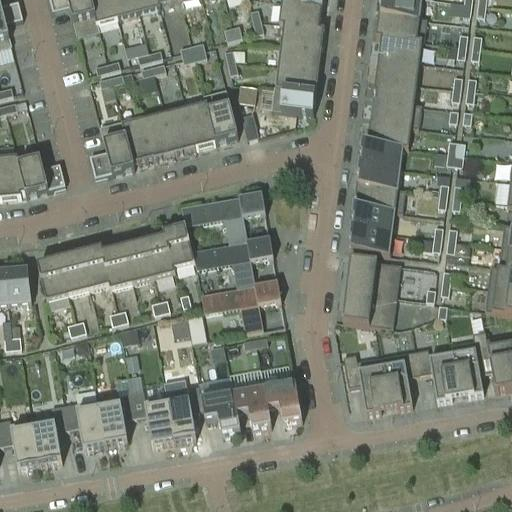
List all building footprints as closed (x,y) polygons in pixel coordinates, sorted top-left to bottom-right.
[(100,38),(98,30),(97,31),(89,0),(52,0),(49,1),(53,18),(70,14),(78,44),(100,38)] [(120,25),(113,0),(89,0),(97,31),(98,30),(120,25)] [(142,19),(136,0),(113,0),(120,25),(142,19)] [(161,14),(160,12),(157,0),(136,0),(142,19),(161,14)] [(157,0),(160,12),(179,7),(176,0),(157,0)] [(283,0),(282,10),(323,15),(324,0),(283,0)] [(383,12),(382,20),(381,21),(420,26),(420,25),(423,4),(389,0),(381,0),(380,11),(383,12)] [(472,10),(473,0),(465,0),(464,9),(472,10)] [(487,0),(479,0),(478,11),(486,12),(487,0)] [(0,13),(0,55),(12,52),(6,30),(23,26),(19,8),(0,13)] [(472,10),(464,9),(463,21),(471,22),(472,10)] [(279,30),(284,31),(284,30),(320,35),(320,34),(323,15),(282,10),(279,30)] [(486,12),(478,11),(477,23),(485,24),(486,12)] [(251,18),(254,29),(262,27),(259,16),(251,18)] [(376,43),(382,43),(423,48),(422,49),(424,49),(427,26),(420,25),(420,26),(381,21),(382,20),(379,20),(376,43)] [(262,27),(254,29),(256,41),(264,39),(262,27)] [(325,34),(320,34),(320,35),(284,30),(284,31),(282,50),(322,55),(325,34)] [(240,32),(232,34),(235,45),(243,43),(240,32)] [(232,34),(224,36),(227,47),(235,45),(232,34)] [(467,53),(468,41),(460,40),(459,52),(467,53)] [(482,43),(474,42),(473,54),(481,55),(482,43)] [(382,43),(379,64),(420,69),(422,49),(423,48),(382,43)] [(203,49),(192,52),(194,60),(205,56),(203,49)] [(282,50),(279,72),(320,77),(322,55),(282,50)] [(192,52),(180,55),(182,63),(194,60),(192,52)] [(459,52),(457,64),(465,65),(467,53),(459,52)] [(481,55),(473,54),(471,66),(479,67),(481,55)] [(205,56),(194,60),(196,67),(207,64),(205,56)] [(233,56),(225,58),(228,70),(236,68),(233,56)] [(161,57),(150,59),(151,67),(163,64),(161,57)] [(150,59),(138,62),(140,70),(151,67),(150,59)] [(194,60),(182,63),(184,70),(196,67),(194,60)] [(376,85),(417,91),(420,69),(379,64),(376,85)] [(119,67),(107,70),(109,78),(121,75),(119,67)] [(236,68),(228,70),(231,81),(239,79),(236,68)] [(107,70),(96,73),(98,81),(109,78),(107,70)] [(164,70),(153,73),(155,81),(166,78),(164,70)] [(425,81),(446,79),(446,70),(424,71),(425,81)] [(276,94),(317,99),(320,77),(279,72),(276,93),(276,94)] [(153,73),(141,76),(143,83),(155,81),(153,73)] [(123,80),(111,83),(113,91),(125,88),(123,80)] [(111,83),(100,86),(101,94),(113,91),(111,83)] [(455,83),(453,95),(461,96),(463,84),(455,83)] [(477,85),(469,84),(467,96),(475,97),(477,85)] [(417,91),(376,85),(375,98),(377,98),(377,100),(376,106),(375,107),(414,112),(415,111),(417,91)] [(257,94),(241,91),(239,108),(255,111),(257,94)] [(12,93),(0,96),(2,104),(14,101),(12,93)] [(275,93),(272,116),(314,122),(317,99),(276,94),(276,93),(275,93)] [(452,107),(460,108),(461,96),(453,95),(452,107)] [(217,149),(239,143),(226,96),(204,102),(206,110),(207,109),(217,149)] [(475,97),(467,96),(466,108),(474,109),(475,97)] [(374,106),(371,128),(412,133),(412,134),(419,135),(422,112),(415,111),(414,112),(375,107),(376,106),(374,106)] [(16,109),(4,112),(6,119),(18,116),(16,109)] [(206,110),(186,115),(196,154),(217,149),(207,109),(206,110)] [(165,120),(175,160),(196,154),(186,115),(165,120)] [(449,128),(457,129),(459,117),(450,116),(449,128)] [(473,119),(464,118),(463,130),(471,131),(473,119)] [(165,120),(144,125),(154,165),(175,160),(165,120)] [(253,120),(242,123),(245,135),(248,146),(259,143),(256,132),(253,120)] [(134,170),(154,165),(144,125),(124,130),(123,131),(133,170),(134,170)] [(107,159),(90,163),(96,185),(135,175),(134,170),(133,170),(123,131),(124,130),(123,128),(100,133),(107,159)] [(368,149),(368,150),(404,154),(404,155),(409,156),(412,134),(412,133),(371,128),(368,149)] [(449,147),(448,159),(456,160),(457,148),(449,147)] [(364,162),(362,170),(362,171),(401,176),(404,155),(404,154),(368,150),(368,149),(363,148),(361,161),(364,162)] [(464,161),(466,149),(457,148),(456,160),(464,161)] [(26,202),(66,192),(60,171),(43,175),(39,157),(18,162),(17,162),(26,199),(25,199),(26,202)] [(446,171),(452,172),(454,172),(456,160),(448,159),(446,171)] [(456,160),(454,172),(462,173),(464,161),(456,160)] [(17,162),(0,164),(0,203),(0,205),(22,203),(22,200),(25,199),(26,199),(17,162)] [(361,183),(360,191),(360,192),(398,197),(398,196),(401,176),(362,171),(362,170),(360,169),(359,183),(361,183)] [(439,202),(447,203),(449,191),(441,190),(439,202)] [(358,204),(357,213),(357,214),(396,218),(396,219),(403,220),(406,197),(398,196),(398,197),(360,192),(360,191),(358,191),(356,204),(358,204)] [(463,193),(455,192),(454,204),(462,205),(463,193)] [(186,232),(225,225),(230,251),(248,247),(244,225),(266,221),(262,199),(181,214),(186,232)] [(438,214),(446,215),(447,203),(439,202),(438,214)] [(462,205),(454,204),(452,216),(460,217),(462,205)] [(357,214),(357,213),(355,212),(353,226),(355,226),(354,234),(354,235),(393,240),(396,219),(396,218),(357,214)] [(504,231),(502,253),(511,254),(511,232),(504,231)] [(442,246),(443,234),(435,233),(434,245),(442,246)] [(174,275),(174,274),(195,269),(192,258),(186,234),(163,240),(165,244),(166,244),(174,275)] [(351,257),(390,262),(393,240),(354,235),(354,234),(352,234),(350,247),(353,247),(351,257)] [(458,235),(450,234),(448,246),(456,247),(458,235)] [(233,269),(237,295),(256,291),(252,269),(274,265),(270,243),(248,247),(230,251),(192,258),(195,269),(197,276),(233,269)] [(176,279),(174,274),(174,275),(166,244),(165,244),(145,249),(154,285),(176,279)] [(424,244),(422,256),(440,258),(442,246),(434,245),(424,244)] [(456,247),(448,246),(446,258),(455,259),(456,247)] [(133,290),(154,285),(145,249),(124,255),(133,290)] [(511,254),(502,253),(499,274),(511,276),(511,254)] [(103,255),(80,261),(89,296),(110,291),(111,291),(103,260),(104,260),(103,255)] [(111,296),(133,290),(124,255),(104,260),(103,260),(111,291),(110,291),(111,296)] [(68,302),(89,296),(80,261),(59,266),(68,302)] [(372,300),(397,304),(401,272),(351,265),(347,296),(372,299),(372,300)] [(47,307),(68,302),(59,266),(38,272),(47,307)] [(28,273),(7,275),(10,312),(32,309),(28,273)] [(491,273),(488,295),(511,297),(511,276),(499,274),(491,273)] [(0,312),(10,312),(7,275),(0,276),(0,312)] [(452,278),(444,277),(442,289),(451,290),(452,278)] [(278,288),(256,291),(237,295),(202,301),(205,320),(240,313),(245,341),(264,337),(259,313),(282,309),(278,288)] [(451,290),(442,289),(441,301),(449,302),(451,290)] [(426,307),(434,308),(436,296),(428,295),(426,307)] [(511,320),(511,297),(488,295),(485,317),(511,320)] [(343,329),(393,335),(397,304),(372,300),(372,299),(347,296),(343,329)] [(191,312),(188,300),(180,302),(184,314),(191,312)] [(160,308),(163,319),(171,317),(168,306),(160,308)] [(163,319),(160,308),(152,310),(155,321),(163,319)] [(440,311),(438,323),(446,324),(448,312),(440,311)] [(118,318),(121,330),(129,328),(126,316),(118,318)] [(121,330),(118,318),(110,320),(113,332),(121,330)] [(76,329),(79,341),(87,339),(84,327),(76,329)] [(79,341),(76,329),(68,331),(71,343),(79,341)] [(123,351),(140,349),(137,334),(121,337),(123,351)] [(205,337),(191,339),(192,350),(207,347),(205,337)] [(450,352),(452,360),(453,360),(460,400),(468,398),(469,403),(484,400),(480,381),(492,379),(487,345),(486,338),(473,341),(474,348),(450,352)] [(511,341),(511,342),(511,341),(487,345),(492,379),(496,399),(500,398),(500,397),(505,396),(511,395),(511,381),(511,341)] [(13,344),(14,356),(22,355),(21,343),(13,344)] [(267,343),(255,345),(257,353),(268,351),(267,343)] [(14,356),(13,344),(4,344),(6,356),(14,356)] [(245,355),(257,353),(255,345),(243,347),(245,355)] [(88,348),(77,350),(78,359),(89,358),(88,348)] [(224,352),(211,354),(213,368),(226,366),(224,352)] [(416,358),(420,382),(432,379),(437,409),(453,406),(452,401),(460,400),(453,360),(452,360),(430,365),(428,356),(416,358)] [(416,358),(380,364),(389,412),(397,411),(398,416),(413,413),(408,384),(420,382),(416,358)] [(343,363),(349,394),(361,392),(366,421),(382,418),(381,414),(389,412),(380,364),(357,368),(356,361),(343,363)] [(284,432),(303,428),(302,424),(295,383),(263,389),(268,416),(269,416),(280,414),(284,432)] [(186,385),(164,389),(166,402),(174,449),(197,445),(192,418),(204,416),(201,400),(199,392),(187,394),(186,385)] [(144,397),(131,399),(135,423),(147,421),(152,453),(174,449),(166,402),(164,389),(164,388),(143,391),(144,397)] [(268,416),(263,389),(232,394),(237,422),(238,422),(250,420),(253,437),(272,434),(269,416),(268,416)] [(201,400),(204,416),(206,427),(219,425),(222,442),(241,439),(238,422),(237,422),(232,394),(201,400)] [(124,425),(135,423),(131,399),(119,401),(119,402),(98,406),(106,452),(128,448),(124,425)] [(106,452),(98,406),(77,409),(64,411),(68,435),(79,433),(84,456),(106,452)] [(68,435),(64,411),(52,413),(53,422),(32,426),(40,472),(62,468),(57,437),(68,435)] [(11,425),(0,427),(0,440),(2,451),(13,449),(18,475),(40,472),(32,426),(11,429),(11,425)]
